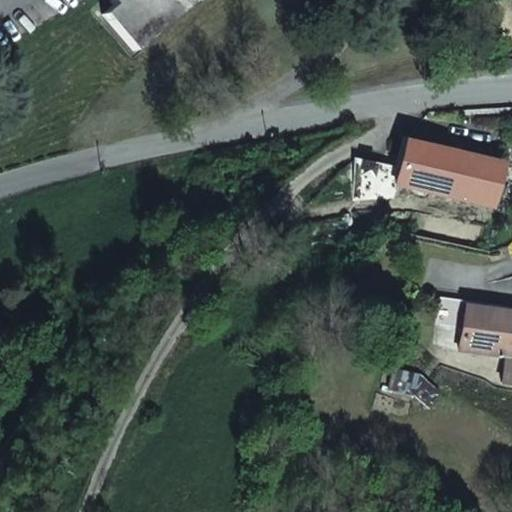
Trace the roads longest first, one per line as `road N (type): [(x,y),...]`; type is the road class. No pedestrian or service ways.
road 1 (residential): [(0,189),(67,167),(391,100),(511,88)]
road 2 (unknown): [(258,127),(341,41),(368,0)]
